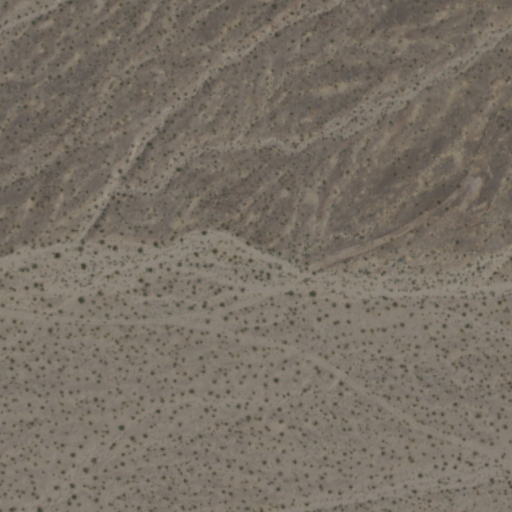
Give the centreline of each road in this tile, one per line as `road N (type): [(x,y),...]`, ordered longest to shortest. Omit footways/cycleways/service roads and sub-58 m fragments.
road 1 (track): [(511,471),(290,349),(179,319),(87,321),(0,310)]
road 2 (track): [(179,319),(271,295),(441,212),(471,181),(496,124)]
